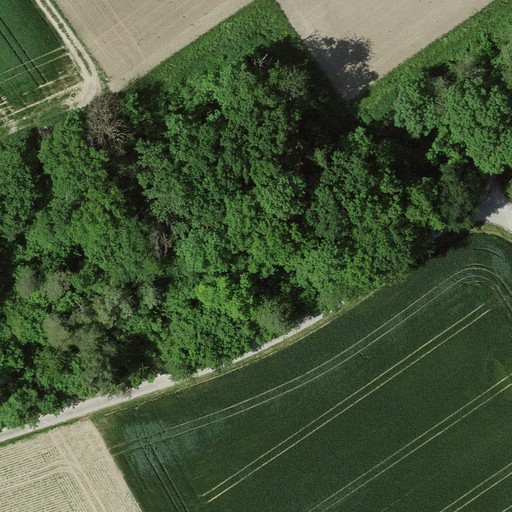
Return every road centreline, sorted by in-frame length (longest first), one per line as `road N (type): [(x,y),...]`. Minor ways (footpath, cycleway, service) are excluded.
road 1 (track): [(511,0),(415,68),(361,94),(343,92),(269,13),(241,18),(120,88),(96,83),(36,0)]
road 2 (track): [(0,436),(245,354),(289,333),(454,220),(484,208),(511,219)]
